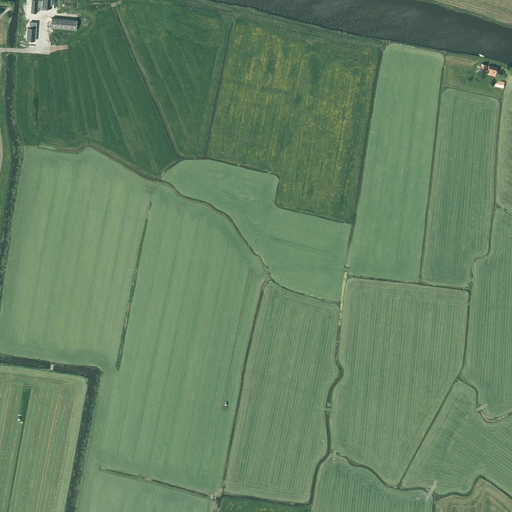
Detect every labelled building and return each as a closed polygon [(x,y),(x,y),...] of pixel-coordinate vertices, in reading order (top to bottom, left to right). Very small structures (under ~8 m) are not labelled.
[(32,7),(32,13),(32,12),(38,12),(37,13),(38,13),(39,7),(52,8),(52,9),(53,9),(53,0),(43,0),(44,2),(33,1),(33,0),(32,0),(33,2),(32,7)] [(76,21),(51,19),(50,29),(76,31),(76,21)] [(28,28),(26,41),(27,41),(35,42),(36,29),(36,30),(28,29),(28,28)] [(496,73),(497,73),(498,68),(487,65),(485,70),(489,71),(489,75),(495,76),(496,73)] [(505,82),(496,80),(494,86),(503,88),(505,82)]
